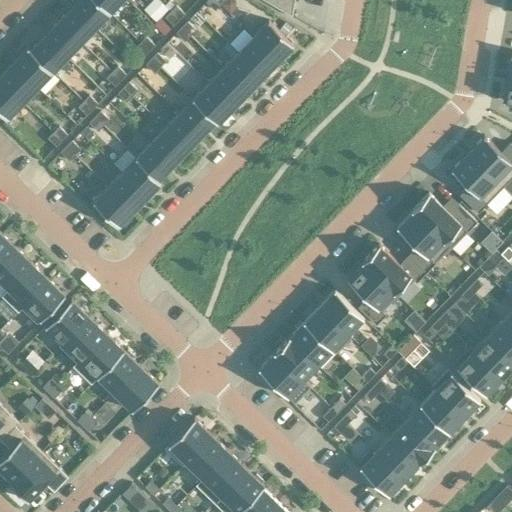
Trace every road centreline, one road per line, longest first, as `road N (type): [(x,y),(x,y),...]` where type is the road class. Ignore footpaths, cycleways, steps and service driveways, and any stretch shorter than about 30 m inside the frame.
road 1 (residential): [(202,371),(457,99),(473,61),(482,0)]
road 2 (residential): [(115,280),(332,58),(349,35),(355,0)]
road 3 (residential): [(202,371),(347,511)]
road 4 (residential): [(66,511),(202,371)]
road 5 (residential): [(0,168),(115,280)]
road 6 (residential): [(115,280),(202,371)]
road 7 (residential): [(511,422),(427,511)]
